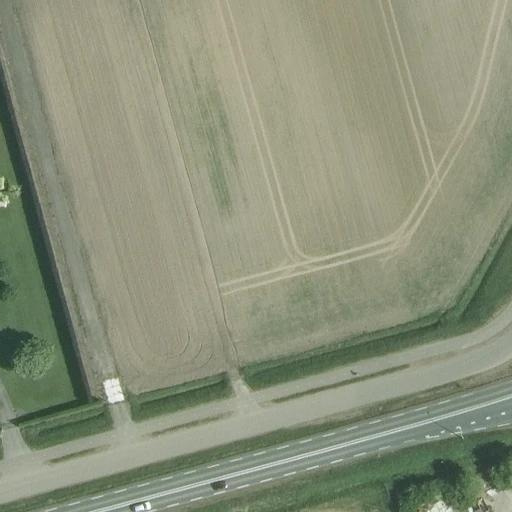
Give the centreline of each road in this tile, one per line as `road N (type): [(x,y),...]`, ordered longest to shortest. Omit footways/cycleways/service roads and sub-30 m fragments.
road 1 (unclassified): [(0,491),(511,342)]
road 2 (primary): [(87,511),(511,395)]
